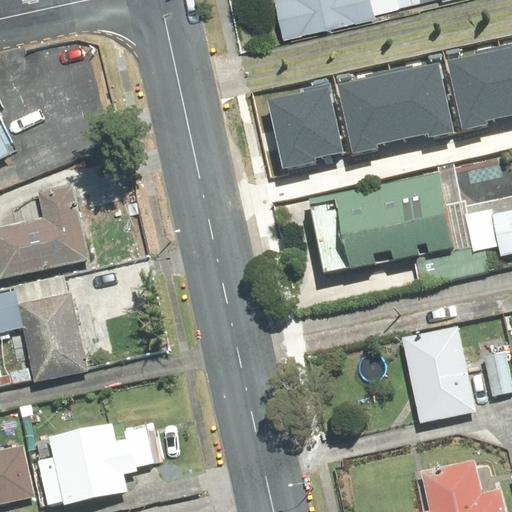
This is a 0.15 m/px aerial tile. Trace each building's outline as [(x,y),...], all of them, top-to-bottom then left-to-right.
[(274,0),(284,41),(373,20),(372,16),(442,0),(443,0),(444,2),(450,0),(274,0)] [(511,42),(499,45),(511,106),(511,42)] [(450,59),(464,130),(491,124),(490,119),(511,114),(511,106),(499,45),(478,50),(480,54),(450,59)] [(429,137),(453,132),(439,63),(415,68),(415,63),(387,69),(402,139),(427,133),(429,137)] [(338,83),(352,154),(379,148),(378,143),(402,139),(387,69),(365,74),(367,78),(338,83)] [(267,101),(281,171),(320,163),(318,156),(343,151),(329,84),(303,89),(303,93),(267,101)] [(470,250),(455,253),(439,177),(308,205),(324,282),(416,262),(422,291),(490,276),(485,253),(498,250),(500,259),(511,256),(511,213),(494,217),(493,212),(464,218),(470,250)] [(0,231),(0,283),(89,264),(73,189),(39,197),(45,222),(0,231)] [(15,294),(0,297),(0,336),(23,332),(34,387),(87,375),(70,297),(18,308),(15,294)] [(458,331),(401,342),(418,427),(475,416),(458,331)] [(511,379),(507,355),(484,360),(491,400),(511,395),(511,379)] [(112,428),(49,442),(53,461),(38,464),(48,508),(63,505),(63,509),(126,495),(123,478),(136,475),(135,471),(153,467),(145,430),(123,435),(125,443),(115,445),(112,428)] [(0,507),(35,500),(23,449),(0,453),(0,507)] [(503,511),(500,493),(481,497),(474,464),(422,476),(430,511),(503,511)]
